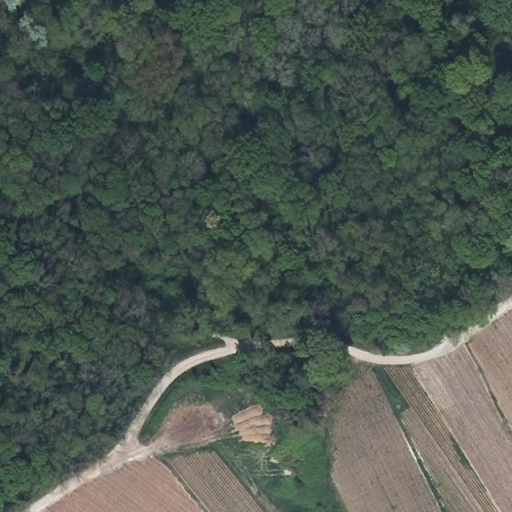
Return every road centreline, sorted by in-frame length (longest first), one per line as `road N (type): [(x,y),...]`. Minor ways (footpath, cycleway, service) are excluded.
road 1 (track): [(511,303),(446,349),(410,360),(304,341),(197,357),(162,384),(132,435),(97,472)]
road 2 (track): [(207,511),(145,452),(30,511)]
